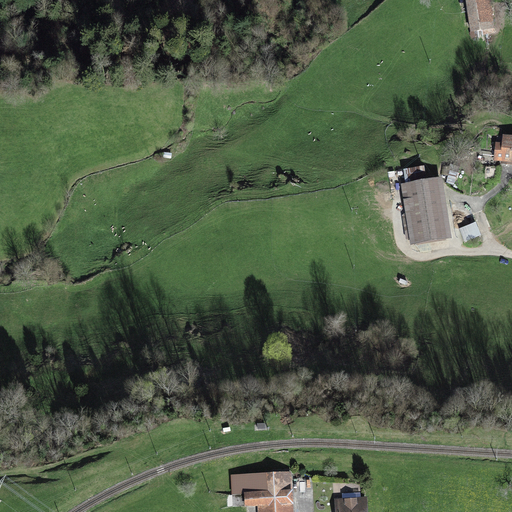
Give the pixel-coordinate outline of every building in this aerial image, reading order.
[(468,0),(472,32),(494,29),(489,0),(468,0)] [(511,161),(511,138),(505,138),(504,146),(497,146),(496,160),(511,161)] [(446,239),(437,182),(406,187),(415,244),(446,239)] [(464,242),(481,236),(477,228),(460,235),(464,242)] [(293,511),(291,471),(231,474),(232,495),(244,494),(245,506),(258,505),(258,511),(293,511)] [(367,511),(367,497),(334,498),(335,511),(367,511)]
